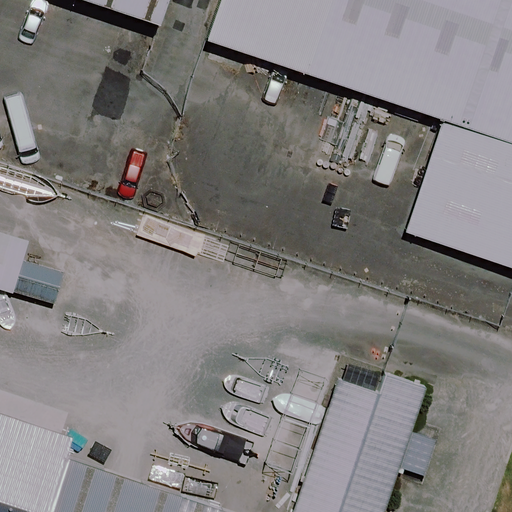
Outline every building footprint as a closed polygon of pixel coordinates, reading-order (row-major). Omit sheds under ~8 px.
[(80,0),(174,31),(184,0),(80,0)] [(511,0),(231,0),(216,44),(454,127),(511,146),(511,0)] [(511,267),(511,146),(454,127),(417,236),(511,267)] [(33,245),(0,235),(0,289),(18,295),(33,245)] [(297,511),(389,511),(406,463),(431,471),(443,436),(417,427),(432,383),(394,371),(388,388),(345,374),(297,511)] [(266,511),(81,452),(61,511),(266,511)]
